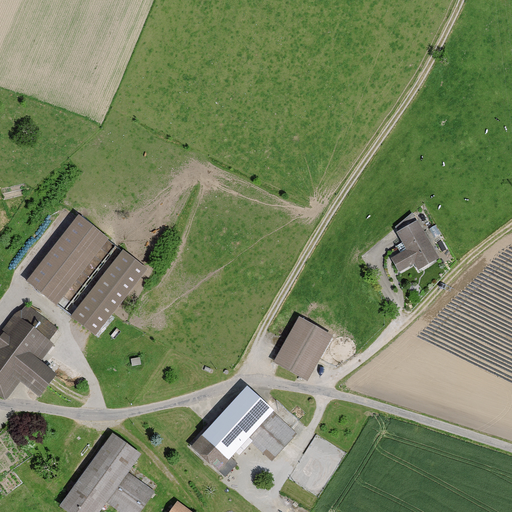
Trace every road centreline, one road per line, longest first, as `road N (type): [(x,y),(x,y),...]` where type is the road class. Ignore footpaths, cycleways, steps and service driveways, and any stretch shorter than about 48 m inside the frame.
road 1 (unclassified): [(511,447),(364,401),(267,382),(108,414),(0,403)]
road 2 (track): [(251,381),(267,321),(461,0)]
